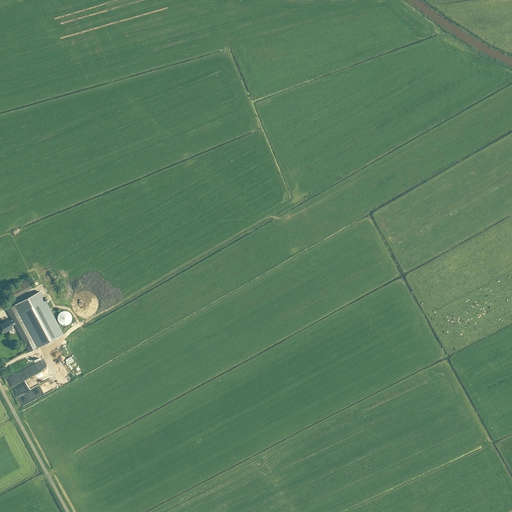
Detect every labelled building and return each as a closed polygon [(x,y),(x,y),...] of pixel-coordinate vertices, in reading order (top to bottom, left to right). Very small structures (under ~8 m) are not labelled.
[(32,287),(12,295),(14,300),(34,291),(32,287)] [(15,305),(6,310),(12,320),(8,322),(11,326),(14,325),(29,353),(58,337),(62,335),(40,292),(15,305)] [(64,326),(65,326),(66,326),(67,325),(68,325),(69,324),(70,323),(71,322),(71,321),(72,320),(72,319),(72,317),(71,316),(71,315),(70,314),(70,313),(69,312),(68,312),(66,311),(65,311),(64,311),(63,311),(61,312),(60,312),(59,313),(59,314),(58,315),(57,316),(57,318),(57,319),(57,320),(58,321),(58,322),(59,323),(60,324),(61,325),(62,325),(64,326)] [(8,321),(1,325),(4,332),(12,329),(11,326),(8,322),(8,321)] [(23,398),(18,400),(20,406),(35,400),(32,393),(25,396),(24,392),(27,391),(25,383),(12,388),(16,397),(22,394),(23,398)]
